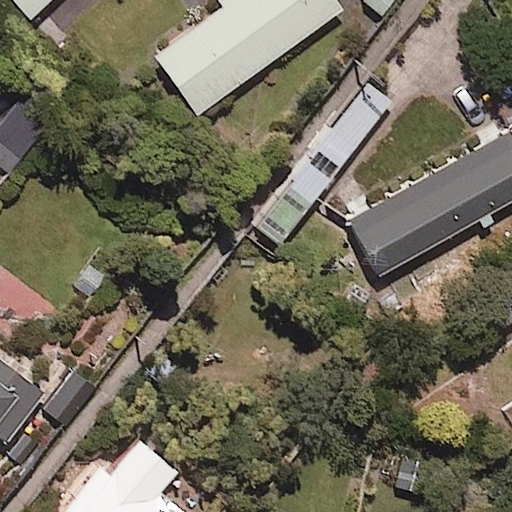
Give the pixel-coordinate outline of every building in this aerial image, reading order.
[(38,0),(16,0),(26,11),(38,0)] [(339,4),(336,0),(219,0),(220,2),(153,50),(194,107),(339,4)] [(386,99),(361,79),(251,220),(276,240),(386,99)] [(28,104),(14,99),(0,112),(0,138),(11,150),(30,132),(19,120),(28,104)] [(511,199),(511,125),(345,213),(375,271),(511,199)] [(46,387),(0,349),(0,435),(3,439),(46,387)] [(94,385),(70,367),(43,405),(67,423),(94,385)] [(174,463),(127,425),(89,471),(85,467),(47,511),(187,511),(155,486),(174,463)] [(500,511),(509,475),(382,447),(367,511),(500,511)]
